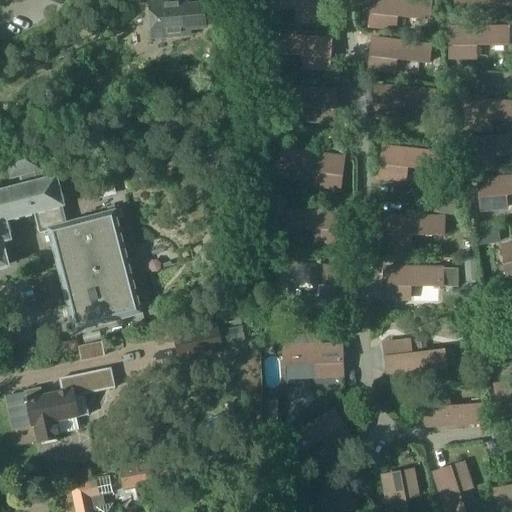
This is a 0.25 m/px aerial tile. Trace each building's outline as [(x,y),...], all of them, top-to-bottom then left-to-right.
[(151,0),(152,4),(149,4),(152,38),(191,35),(191,29),(206,27),(204,5),(185,7),(184,1),(162,3),(161,0),(151,0)] [(264,0),(265,11),(322,11),(321,0),(264,0)] [(406,0),(373,0),(372,15),(428,21),(430,2),(406,0)] [(451,47),(508,46),(508,28),(451,28),(451,47)] [(329,58),(331,40),(274,36),(273,55),(329,58)] [(374,39),(372,57),(428,64),(430,46),(374,39)] [(378,87),(376,105),(432,110),(434,92),(378,87)] [(278,106),(335,110),(336,92),(279,88),(278,106)] [(511,103),(469,100),(467,118),(511,121),(511,103)] [(511,137),(468,141),(469,159),(511,156),(511,137)] [(24,186),(17,188),(0,192),(0,267),(7,266),(1,241),(10,239),(5,220),(34,212),(40,234),(48,231),(74,332),(142,315),(116,211),(67,223),(63,205),(53,166),(41,169),(35,146),(7,154),(13,177),(21,175),(24,186)] [(385,147),(383,166),(439,172),(441,154),(385,147)] [(285,170),(341,177),(344,158),(287,151),(285,170)] [(511,177),(480,180),(481,199),(511,196),(511,177)] [(434,189),(434,203),(457,204),(457,190),(434,189)] [(340,231),(340,213),(284,211),(284,230),(340,231)] [(387,217),(387,235),(443,237),(444,219),(387,217)] [(478,242),(479,245),(499,242),(499,239),(498,228),(477,231),(478,242)] [(477,259),(465,260),(466,282),(478,281),(477,259)] [(290,283),(347,288),(348,269),(292,265),(290,283)] [(386,268),(386,287),(410,287),(442,288),(458,288),(458,269),(442,269),(386,268)] [(222,346),(220,332),(218,325),(175,334),(181,362),(224,353),(222,346)] [(276,327),(263,328),(264,342),(276,342),(276,327)] [(467,335),(469,346),(476,345),(474,334),(467,335)] [(285,336),(278,336),(278,351),(285,351),(285,350),(285,348),(287,348),(315,347),(314,335),(285,336)] [(409,342),(410,347),(411,353),(411,354),(423,353),(423,351),(422,344),(421,341),(409,342)] [(79,347),(82,362),(106,357),(103,342),(79,347)] [(342,346),(285,348),(286,366),(318,365),(319,377),(343,376),(342,364),(342,346)] [(389,375),(445,369),(443,350),(387,357),(389,375)] [(511,364),(502,365),(503,374),(511,372),(511,364)] [(26,395),(7,399),(14,430),(32,426),(32,428),(35,427),(38,444),(42,443),(43,446),(58,443),(57,440),(61,439),(57,423),(89,416),(84,395),(115,389),(111,369),(60,381),(62,393),(43,397),(42,389),(25,393),(26,395)] [(499,404),(511,401),(511,382),(496,385),(499,404)] [(426,427),(482,423),(481,404),(425,408),(426,427)] [(297,458),(344,427),(334,412),(286,443),(297,458)] [(154,484),(149,462),(120,470),(124,490),(154,484)] [(447,511),(466,511),(453,469),(435,474),(447,511)] [(390,511),(409,511),(402,474),(384,478),(390,511)] [(77,511),(115,511),(114,506),(106,507),(104,496),(107,496),(107,495),(113,494),(110,479),(72,487),(77,511)] [(329,511),(349,496),(337,482),(300,511),(329,511)] [(499,507),(511,504),(511,485),(495,489),(499,507)] [(9,502),(9,506),(10,510),(18,509),(17,505),(16,501),(9,502)]
